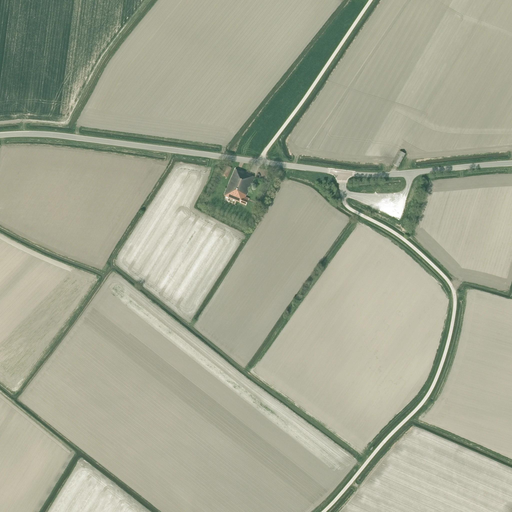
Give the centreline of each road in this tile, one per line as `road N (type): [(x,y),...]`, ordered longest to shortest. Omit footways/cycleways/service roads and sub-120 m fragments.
road 1 (unclassified): [(323,511),(424,399),(455,304),(446,278),(418,251),(346,205),(341,172)]
road 2 (unclassified): [(0,134),(260,162)]
road 3 (unclassified): [(260,162),(273,129),(295,113),(374,0)]
road 4 (unclassified): [(511,163),(341,172)]
